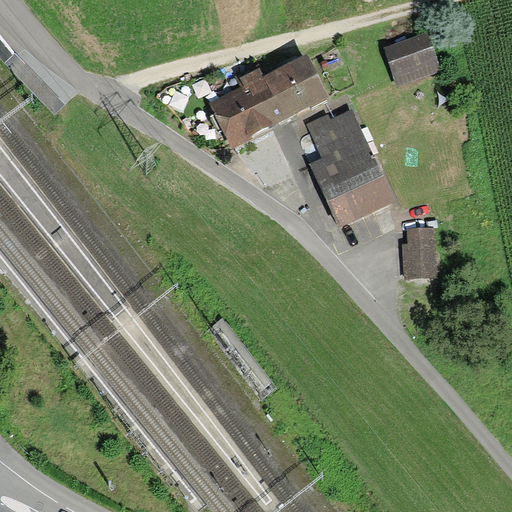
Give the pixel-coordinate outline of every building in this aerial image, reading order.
[(16,55),(0,35),(0,60),(4,65),(16,55)] [(426,36),(383,50),(396,89),(439,74),(426,36)] [(65,106),(16,55),(6,65),(54,116),(65,106)] [(210,108),(232,152),(330,102),(307,57),(265,78),(260,69),(243,77),(241,72),(232,76),(240,93),(210,108)] [(322,160),(311,166),(342,232),(396,207),(352,112),(332,122),(329,116),(306,126),(322,160)] [(402,247),(406,281),(438,278),(434,245),(440,245),(438,230),(409,233),(410,246),(402,247)]
